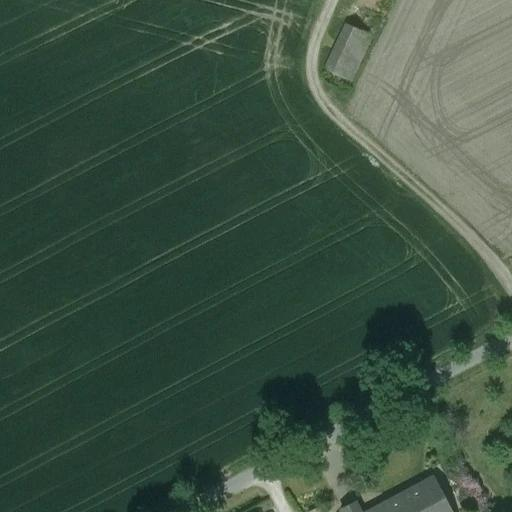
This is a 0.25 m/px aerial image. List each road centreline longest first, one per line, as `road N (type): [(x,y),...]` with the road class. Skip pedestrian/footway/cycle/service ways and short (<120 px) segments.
road 1 (unclassified): [(511,341),(188,511)]
road 2 (track): [(511,278),(325,95),(310,64),(333,0)]
